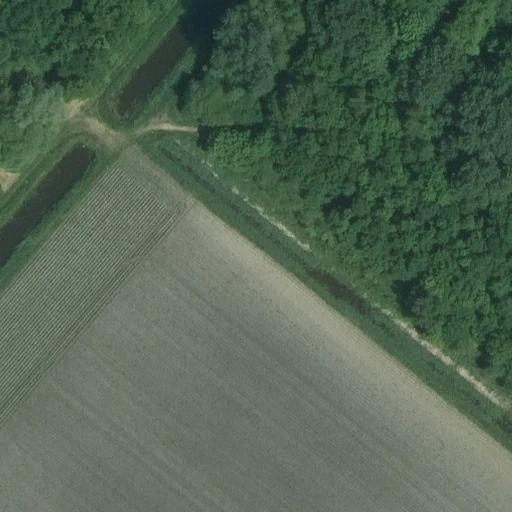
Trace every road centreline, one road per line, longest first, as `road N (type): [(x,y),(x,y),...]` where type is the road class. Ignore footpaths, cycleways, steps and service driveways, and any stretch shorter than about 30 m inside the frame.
road 1 (track): [(0,49),(116,150),(166,134),(486,142),(511,162)]
road 2 (track): [(0,200),(165,0)]
